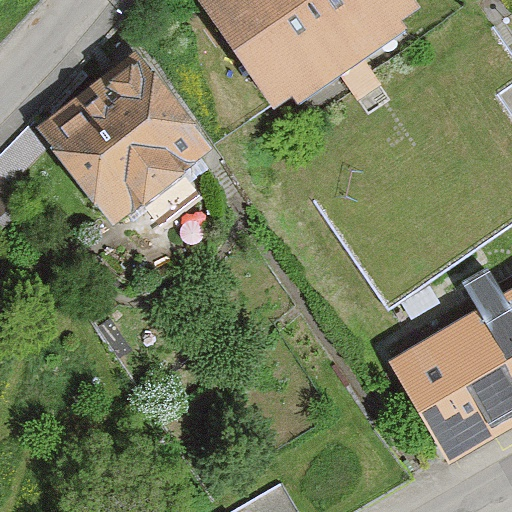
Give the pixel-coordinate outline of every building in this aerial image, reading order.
[(408,0),(223,0),(207,11),(294,137),(353,97),(345,85),(380,61),(387,72),(435,38),(408,0)] [(511,96),(511,56),(496,33),(294,173),(395,320),(511,239),(511,115),(503,103),(511,96)] [(144,72),(49,144),(125,244),(220,172),(144,72)] [(41,153),(29,138),(0,162),(0,179),(4,184),(41,153)] [(0,195),(0,225),(14,215),(0,195)] [(491,329),(406,373),(457,471),(511,442),(511,298),(504,283),(476,298),(491,329)] [(373,511),(416,488),(381,427),(234,511),(373,511)]
